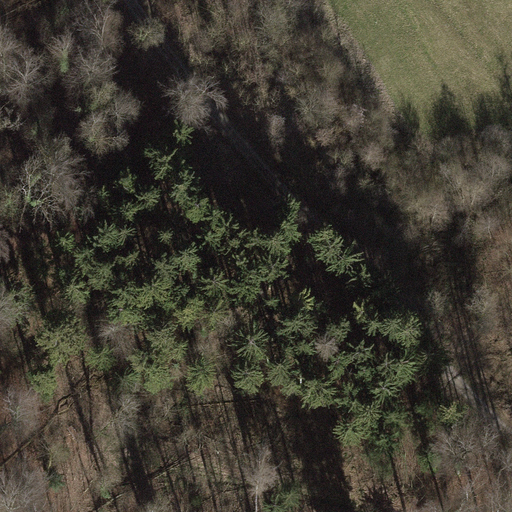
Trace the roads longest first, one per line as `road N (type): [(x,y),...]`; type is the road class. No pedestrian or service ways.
road 1 (track): [(511,437),(409,337),(230,132),(131,0)]
road 2 (track): [(381,511),(93,430),(48,395),(0,322)]
